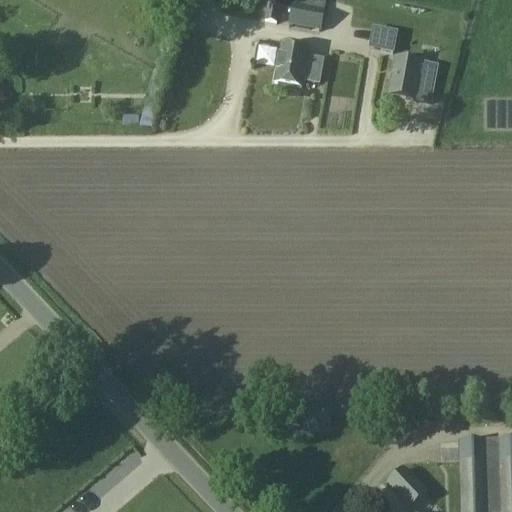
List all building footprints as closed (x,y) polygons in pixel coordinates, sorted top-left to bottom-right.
[(266,0),(263,22),(278,25),(281,0),(266,0)] [(292,0),(292,3),(324,9),(326,0),(292,0)] [(291,3),(287,26),(321,32),(326,10),(324,9),(292,3),(291,3)] [(384,32),(380,53),(393,56),(397,35),(384,32)] [(248,38),(247,54),(266,54),(266,38),(248,38)] [(280,46),(273,85),(277,86),(277,89),(279,93),(293,95),(296,93),(297,90),(301,90),(302,84),(318,87),(322,62),(306,59),(308,51),(280,46)] [(1,53),(0,54),(0,69),(2,72),(11,63),(1,53)] [(395,61),(388,98),(429,106),(436,68),(395,61)] [(280,415),(279,435),(328,435),(329,415),(280,415)] [(367,435),(387,435),(387,423),(367,423),(367,435)] [(511,511),(511,441),(459,443),(460,511),(511,511)] [(407,511),(425,496),(403,472),(386,489),(407,511)]
